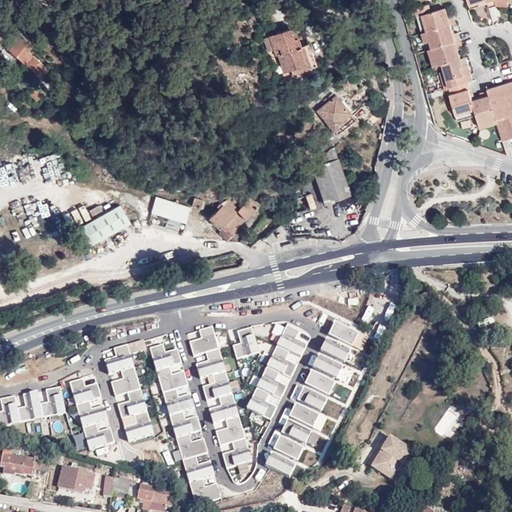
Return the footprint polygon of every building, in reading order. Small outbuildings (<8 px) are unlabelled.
[(507,6),(508,1),(501,0),(494,0),(495,6),(507,8),(507,6)] [(414,10),(417,18),(422,16),(431,14),(428,6),(414,10)] [(422,16),(426,33),(451,26),(455,25),(453,17),(448,18),(446,9),(431,14),(422,16)] [(417,18),(421,34),(426,33),(422,16),(417,18)] [(430,42),(432,49),(461,42),(458,33),(454,35),(451,26),(426,33),(421,34),(424,43),(430,42)] [(294,28),(271,36),(277,55),(278,55),(286,77),(316,66),(308,44),(300,47),(294,28)] [(19,34),(6,46),(42,78),(48,71),(44,68),(45,67),(28,51),(32,47),(19,34)] [(428,51),(433,68),(443,65),(461,60),(458,50),(463,49),(461,42),(432,49),(428,51)] [(444,72),(449,89),(467,84),(473,82),(470,75),(468,65),(463,66),(461,60),(443,65),(444,72)] [(440,73),(444,90),(449,89),(444,72),(440,73)] [(507,128),(510,139),(511,138),(511,82),(488,90),(488,91),(498,123),(500,129),(507,128)] [(467,84),(449,89),(450,95),(449,95),(455,116),(474,111),(472,101),(467,84)] [(34,90),(30,95),(37,101),(42,97),(34,90)] [(476,116),(480,129),(498,123),(488,91),(480,94),(481,99),(472,101),(474,111),(476,116)] [(340,122),(349,116),(334,98),(333,99),(332,97),(320,107),(321,109),(317,112),(333,131),(341,124),(340,122)] [(457,121),(476,116),(474,111),(455,116),(457,121)] [(354,122),(349,116),(340,122),(341,124),(333,131),(337,136),(354,122)] [(500,129),(503,141),(510,139),(507,128),(500,129)] [(314,174),(320,193),(346,184),(334,148),(332,148),(330,149),(313,165),(311,167),(314,174)] [(292,170),(301,180),(304,183),(314,174),(311,167),(313,165),(307,158),(292,170)] [(346,184),(320,193),(322,199),(351,191),(350,183),(346,184)] [(351,191),(322,199),(324,204),(352,194),(351,191)] [(155,197),(149,222),(184,230),(190,206),(155,197)] [(204,201),(195,199),(192,207),(201,210),(204,201)] [(229,200),(210,218),(222,232),(220,233),(228,242),(235,235),(233,233),(258,208),(250,200),(239,211),(229,200)] [(77,226),(91,219),(83,205),(70,212),(77,226)] [(349,205),(348,212),(362,215),(363,207),(349,205)] [(120,206),(75,230),(85,248),(129,223),(120,206)] [(91,217),(102,213),(99,206),(88,211),(91,217)] [(315,211),(298,214),(300,228),(317,226),(315,211)] [(254,247),(263,252),(268,243),(258,239),(254,247)] [(428,310),(435,306),(427,292),(420,297),(428,310)] [(246,301),(232,303),(233,310),(247,308),(246,301)] [(360,332),(337,321),(265,470),(289,481),(360,332)] [(269,323),(258,330),(267,343),(277,335),(269,323)] [(299,332),(286,326),(247,412),(270,422),(276,409),(265,404),(269,396),(280,401),(286,387),(276,383),(279,375),(290,380),(296,366),(285,361),(288,355),(301,360),(307,346),(295,341),(299,332)] [(212,328),(199,332),(201,341),(190,344),(194,358),(206,354),(208,363),(196,367),(200,381),(213,377),(215,385),(203,389),(207,401),(218,398),(221,407),(209,411),(214,426),(226,423),(228,429),(216,433),(220,446),(232,443),(234,452),(223,455),(227,468),(252,461),(212,328)] [(252,329),(237,333),(240,345),(232,347),(236,360),(259,354),(252,329)] [(144,342),(113,351),(116,359),(104,363),(108,378),(121,375),(123,382),(111,385),(115,399),(127,396),(130,404),(118,407),(122,421),(134,418),(136,426),(124,430),(129,445),(154,438),(134,366),(143,364),(141,357),(148,355),(144,342)] [(164,344),(165,352),(176,351),(176,343),(164,344)] [(163,347),(150,351),(196,505),(221,497),(217,483),(204,487),(202,481),(215,477),(210,462),(198,465),(196,457),(208,453),(204,440),(192,443),(190,435),(202,432),(197,418),(185,421),(184,415),(195,412),(190,396),(179,399),(176,391),(188,387),(184,374),(172,377),(170,369),(181,365),(177,352),(165,355),(163,347)] [(239,370),(228,373),(229,379),(240,376),(239,370)] [(83,380),(70,384),(90,450),(115,443),(110,429),(99,432),(96,424),(108,421),(104,407),(92,410),(90,402),(102,398),(97,384),(85,388),(83,380)] [(0,426),(66,413),(61,388),(46,391),(49,403),(40,404),(38,392),(23,395),(26,407),(18,409),(15,397),(1,400),(3,412),(0,412),(0,426)] [(240,422),(245,436),(252,433),(247,419),(240,422)] [(383,450),(372,467),(393,480),(399,472),(398,471),(403,463),(404,464),(412,450),(390,436),(386,444),(390,446),(387,452),(383,450)] [(382,450),(383,450),(387,452),(390,446),(386,444),(382,450)] [(49,471),(50,461),(35,458),(35,460),(12,456),(13,450),(5,449),(2,468),(5,468),(4,474),(15,476),(16,474),(25,475),(25,474),(33,476),(34,469),(49,471)] [(61,489),(87,494),(88,490),(95,491),(97,475),(65,469),(61,489)] [(103,500),(113,502),(114,494),(117,481),(106,478),(103,500)] [(117,481),(114,494),(129,498),(132,484),(117,481)] [(415,483),(404,501),(413,506),(421,492),(423,489),(415,483)] [(168,507),(176,509),(175,494),(141,487),(138,501),(153,504),(168,507)] [(435,511),(439,508),(431,501),(421,511),(435,511)]
